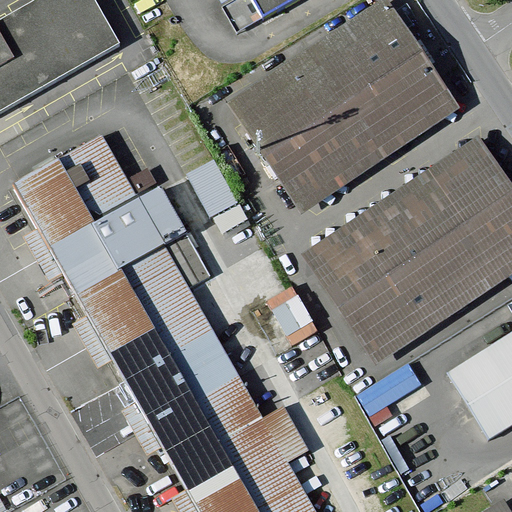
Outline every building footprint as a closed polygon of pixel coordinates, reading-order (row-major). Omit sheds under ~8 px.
[(90,0),(44,0),(0,24),(0,115),(119,50),(90,0)] [(299,0),(214,0),(234,36),(299,0)] [(451,101),(386,6),(230,112),(295,207),(451,101)] [(99,140),(20,185),(44,228),(28,237),(53,280),(66,273),(91,317),(75,326),(101,371),(116,363),(141,406),(127,414),(155,461),(168,454),(189,490),(176,498),(183,511),(311,511),(285,465),(307,452),(282,409),(261,421),(187,293),(205,282),(155,194),(136,205),(99,140)] [(511,262),(511,194),(481,148),(310,264),(374,356),(511,262)] [(218,230),(247,217),(218,156),(189,169),(218,230)] [(299,285),(273,294),(289,339),(315,330),(299,285)] [(511,336),(448,375),(488,441),(511,426),(511,336)] [(396,414),(389,401),(423,384),(412,362),(358,389),(375,424),(396,414)] [(511,511),(511,502),(511,501),(492,511),(511,511)]
